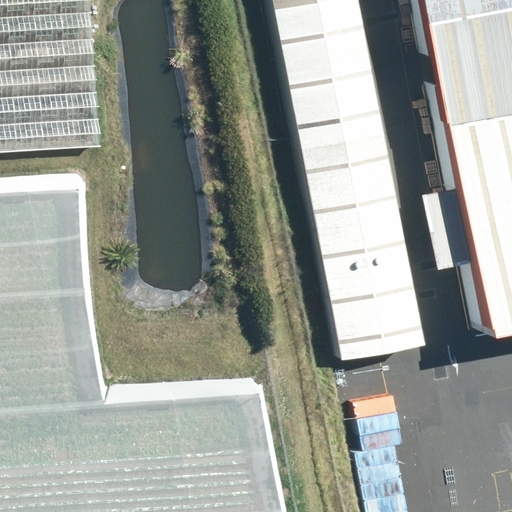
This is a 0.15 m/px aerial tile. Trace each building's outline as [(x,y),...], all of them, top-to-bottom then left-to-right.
[(83,0),(0,0),(0,149),(93,144),(83,0)] [(404,340),(342,0),(261,0),(326,355),(404,340)] [(511,0),(402,0),(445,230),(462,321),(511,311),(511,0)] [(0,511),(270,511),(248,391),(103,404),(84,285),(87,269),(80,186),(0,191),(0,511)] [(338,401),(359,511),(395,511),(373,394),(338,401)]
